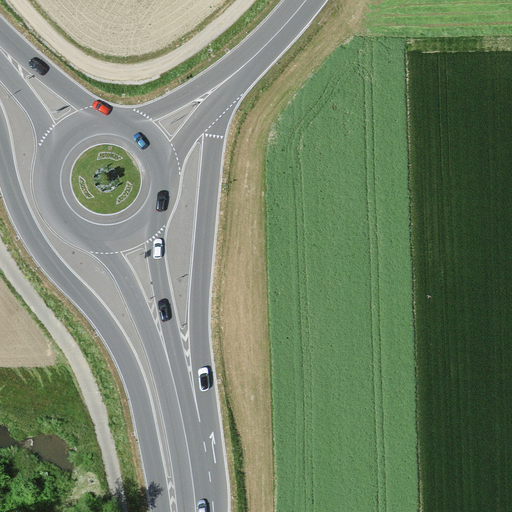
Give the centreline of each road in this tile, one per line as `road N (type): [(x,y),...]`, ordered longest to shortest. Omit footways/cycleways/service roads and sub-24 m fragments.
road 1 (tertiary): [(217,511),(200,299),(223,86)]
road 2 (secondary): [(0,136),(7,187),(32,241),(101,316),(129,366),(160,511)]
road 3 (track): [(119,511),(89,389),(64,338),(0,250)]
road 4 (secondary): [(130,236),(184,422),(198,511)]
road 5 (track): [(240,0),(198,44),(159,67),(118,75),(83,62),(18,0)]
road 6 (secondary): [(73,130),(49,161),(49,199),(73,230),(91,238),(130,236)]
road 7 (tertiary): [(223,86),(307,0)]
